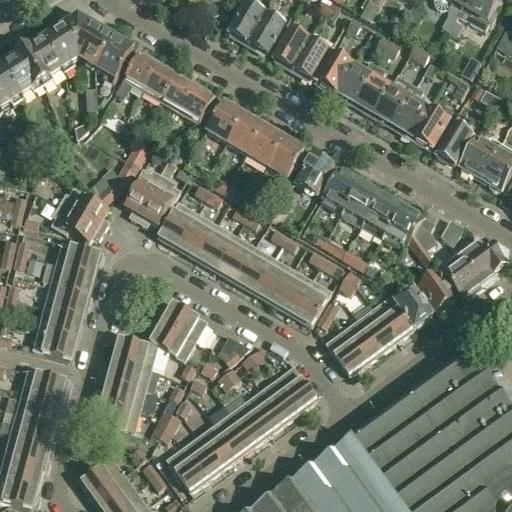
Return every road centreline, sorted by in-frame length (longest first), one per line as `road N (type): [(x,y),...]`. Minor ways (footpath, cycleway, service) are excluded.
road 1 (residential): [(347,415),(309,357),(143,264),(124,264),(113,279),(56,498),(66,511)]
road 2 (residential): [(511,240),(103,0)]
road 3 (residential): [(347,415),(483,322)]
road 4 (residential): [(220,511),(347,415)]
